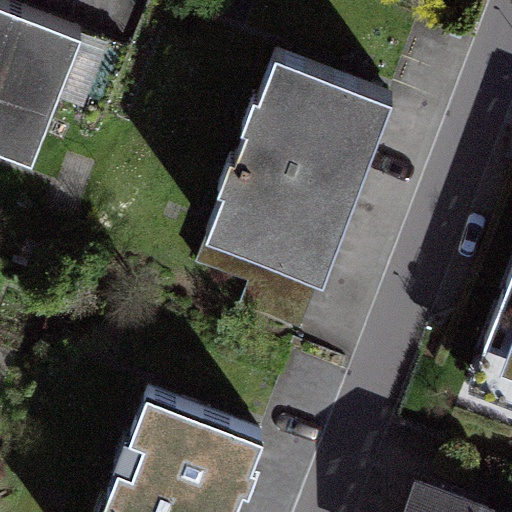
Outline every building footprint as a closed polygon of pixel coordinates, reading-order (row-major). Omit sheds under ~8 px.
[(82,27),(10,0),(0,0),(0,139),(32,153),(82,27)] [(386,102),(273,62),(211,236),(324,276),(386,102)] [(511,264),(462,399),(511,418),(511,264)] [(230,511),(261,434),(150,392),(104,511),(230,511)] [(487,511),(408,484),(397,511),(487,511)]
